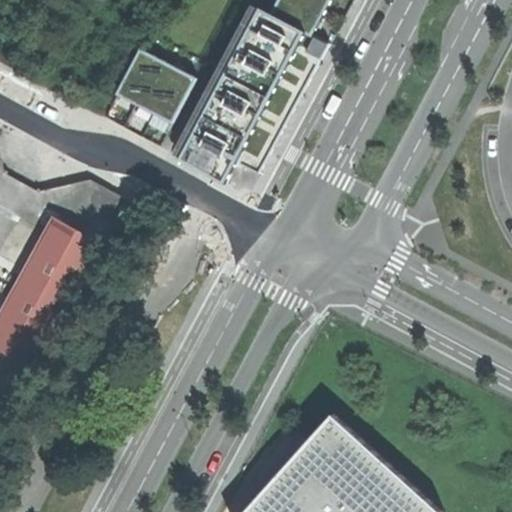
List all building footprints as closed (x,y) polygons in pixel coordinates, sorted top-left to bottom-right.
[(332,0),(289,0),(281,17),(314,35),(332,0)] [(331,43),(314,35),(281,17),(264,8),(183,160),(228,183),(239,162),(261,174),(331,43)] [(143,48),(119,94),(175,123),(199,78),(143,48)] [(0,322),(0,345),(35,365),(101,244),(79,232),(56,220),(0,322)] [(439,511),(335,416),(248,511),(439,511)]
